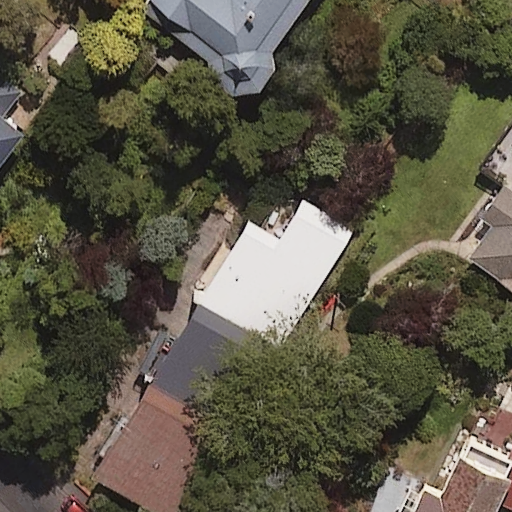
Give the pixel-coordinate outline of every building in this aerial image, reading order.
[(284,57),(324,0),(150,0),(143,11),(220,66),(222,84),(244,101),(274,97),(287,78),(284,57)] [(0,75),(0,184),(33,142),(5,120),(24,94),(0,75)] [(511,168),(460,240),(511,277),(511,168)] [(191,511),(354,239),(310,212),(289,247),(255,226),(103,482),(153,511),(191,511)] [(511,439),(508,448),(454,425),(436,467),(418,459),(394,511),(486,511),(495,492),(511,499),(511,439)]
